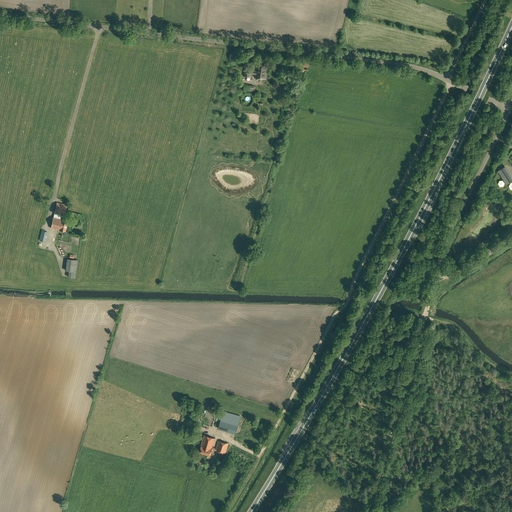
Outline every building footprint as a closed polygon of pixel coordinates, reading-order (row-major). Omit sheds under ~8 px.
[(254,77),(265,79),(267,65),(256,64),(256,69),(251,69),(245,68),(244,76),(250,77),(250,74),(255,75),(254,77)] [(497,171),(506,184),(511,180),(511,178),(504,166),(497,171)] [(66,205),(57,203),(54,212),(61,214),(64,215),(66,205)] [(42,225),(46,214),(35,210),(31,221),(42,225)] [(53,217),(50,228),(59,230),(65,231),(67,220),(60,219),(53,217)] [(0,243),(12,246),(16,225),(7,224),(6,225),(1,224),(0,228),(0,243)] [(28,269),(33,241),(29,240),(30,238),(25,237),(25,235),(20,234),(14,266),(28,269)] [(68,277),(74,278),(77,260),(67,258),(65,270),(69,271),(68,277)] [(240,416),(223,411),(218,428),(236,433),(240,416)] [(199,452),(210,455),(212,449),(211,449),(214,438),(204,435),(199,452)] [(215,450),(225,453),(228,443),(218,441),(215,450)]
